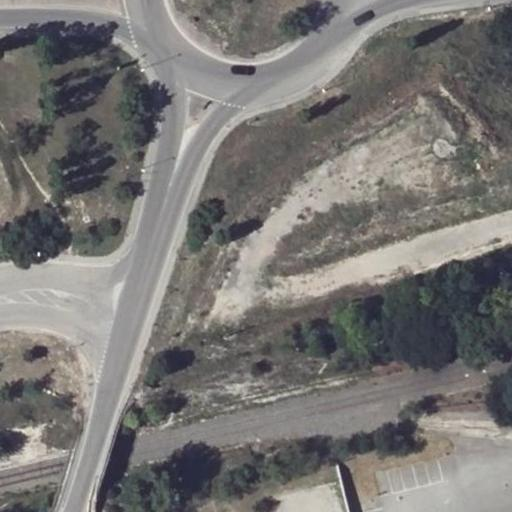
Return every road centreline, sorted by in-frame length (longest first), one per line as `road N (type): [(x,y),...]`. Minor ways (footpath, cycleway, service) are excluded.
road 1 (tertiary): [(125,339),(75,511)]
road 2 (secondary): [(243,101),(281,94),(314,75),(356,13)]
road 3 (unclassified): [(141,279),(21,271),(0,285)]
road 4 (unclassified): [(0,319),(71,319),(125,339)]
